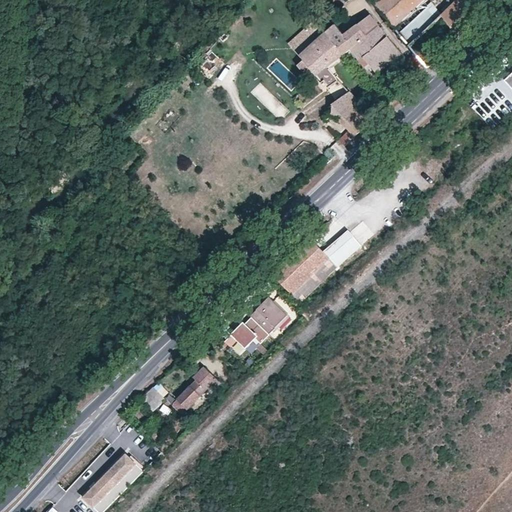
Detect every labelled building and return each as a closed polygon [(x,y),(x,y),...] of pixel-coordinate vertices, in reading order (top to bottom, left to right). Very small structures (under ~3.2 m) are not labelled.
[(423,0),(380,0),(375,5),(393,27),(423,0)] [(495,5),(490,0),(457,0),(442,15),(462,37),(495,5)] [(366,67),(371,63),(379,73),(403,55),(371,16),(344,35),(337,25),(327,33),(344,54),(352,48),(366,67)] [(304,28),(288,41),(297,51),(312,38),(304,28)] [(344,54),(327,33),(301,56),(304,60),(298,65),(307,76),(314,72),(316,75),(332,63),(344,54)] [(210,78),(226,63),(212,48),(196,64),(210,78)] [(316,75),(320,80),(331,71),(334,67),(332,63),(316,75)] [(356,136),(374,118),(338,80),(331,71),(320,80),(327,89),(303,108),(322,126),(333,115),(349,130),(356,136)] [(361,246),(348,230),(323,252),(311,239),(274,273),(279,279),(301,302),(321,283),(336,268),(360,247),(361,246)] [(289,316),(270,298),(251,317),(253,318),(270,335),(289,316)] [(270,335),(253,318),(248,323),(247,322),(234,336),(239,341),(247,349),(256,339),(261,345),(270,336),(270,335)] [(239,341),(234,336),(226,343),(231,349),(239,341)] [(194,378),(197,380),(179,400),(188,409),(217,379),(205,368),(194,378)] [(163,387),(157,392),(164,399),(169,393),(163,387)] [(154,388),(142,399),(157,415),(162,410),(165,413),(172,407),(164,399),(157,392),(154,388)] [(188,409),(179,400),(176,403),(185,412),(188,409)] [(103,511),(144,471),(127,454),(84,497),(86,499),(96,509),(99,511),(103,511)] [(92,511),(96,509),(86,499),(81,503),(90,511),(92,511)]
